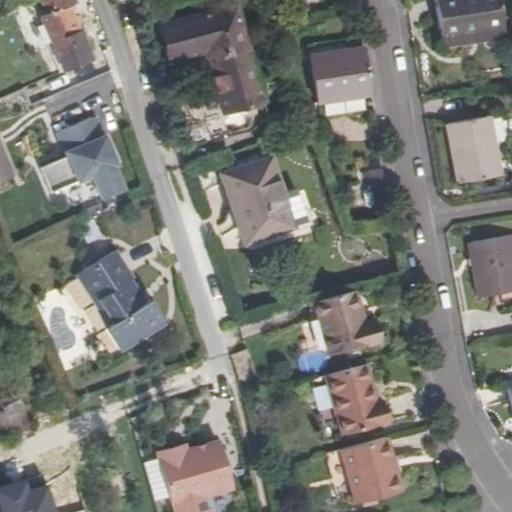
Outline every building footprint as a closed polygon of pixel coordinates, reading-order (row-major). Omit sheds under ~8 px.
[(71,0),(37,0),(44,16),(39,18),(60,69),(93,55),(84,32),(70,37),(59,10),(72,4),(71,0)] [(440,0),(443,34),(496,31),(493,0),(440,0)] [(12,1),(0,7),(0,18),(16,11),(12,1)] [(259,100),(234,6),(157,28),(167,63),(203,53),(220,113),(259,100)] [(497,39),(496,31),(443,34),(444,43),(497,39)] [(365,49),(361,50),(371,108),(373,108),(365,49)] [(346,111),(371,108),(361,50),(311,56),(318,104),(344,100),(346,111)] [(496,116),(455,119),(459,178),(499,176),(496,116)] [(97,140),(101,138),(93,119),(89,121),(97,140)] [(98,199),(121,190),(111,168),(114,166),(101,138),(97,140),(89,121),(53,133),(63,156),(36,165),(46,190),(87,177),(98,199)] [(242,240),(303,219),(292,186),(277,191),(265,158),(218,174),(242,240)] [(0,160),(0,166),(4,181),(11,178),(5,159),(0,160)] [(125,189),(114,166),(111,168),(121,190),(125,189)] [(376,223),(391,222),(390,217),(383,181),(370,182),(376,223)] [(80,226),(86,242),(100,238),(95,221),(80,226)] [(511,234),(474,239),(476,253),(472,254),(478,299),(511,294),(511,234)] [(115,252),(89,268),(105,296),(92,304),(106,328),(103,330),(116,352),(162,324),(149,302),(141,307),(127,284),(131,281),(115,252)] [(76,276),(92,304),(105,296),(89,268),(76,276)] [(311,298),(325,346),(327,354),(371,341),(365,320),(360,321),(352,287),(311,298)] [(316,320),(302,324),(309,353),(323,350),(316,320)] [(334,413),(338,433),(386,421),(381,400),(374,402),(364,364),(321,375),(331,414),(334,413)] [(353,502),(361,500),(374,496),(398,490),(384,436),(338,448),(353,502)] [(159,454),(156,462),(169,506),(202,497),(202,498),(230,489),(217,442),(185,452),(176,454),(169,451),(159,454)] [(376,504),(374,496),(361,500),(363,507),(376,504)]
